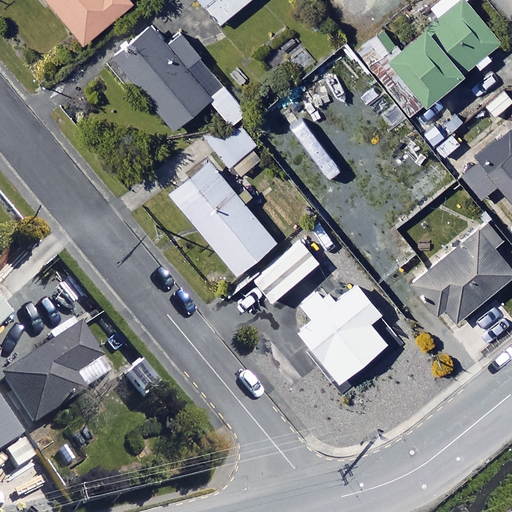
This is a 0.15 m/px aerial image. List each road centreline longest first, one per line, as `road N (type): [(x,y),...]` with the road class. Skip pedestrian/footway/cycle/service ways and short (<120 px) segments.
road 1 (residential): [(0,111),(321,502)]
road 2 (unclassified): [(321,502),(376,488),(427,462),(511,393)]
